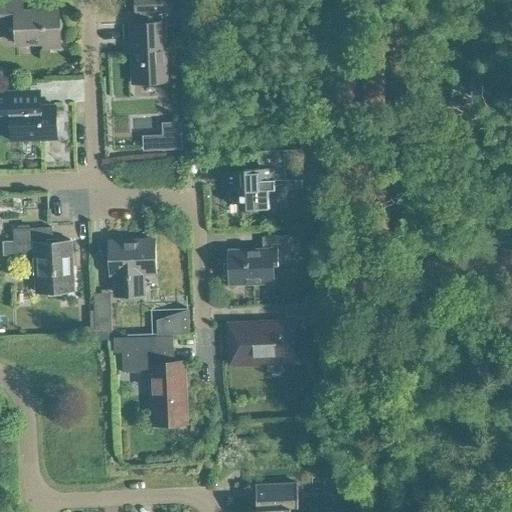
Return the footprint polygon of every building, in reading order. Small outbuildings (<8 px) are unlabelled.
[(23,10),(23,0),(0,0),(0,22),(15,22),(16,44),(42,43),(43,47),(60,47),(58,8),(23,10)] [(174,22),(173,0),(135,0),(136,12),(140,12),(141,23),(131,23),(134,83),(166,82),(164,23),(174,22)] [(39,105),(39,90),(0,91),(0,124),(9,124),(10,140),(56,139),(55,105),(39,105)] [(228,176),(224,177),(224,200),(242,199),(242,209),(264,208),(264,188),(272,188),(272,180),(293,179),(302,179),(300,149),(292,149),(258,150),(258,168),(255,168),(255,171),(228,172),(228,176)] [(54,242),(53,227),(14,229),(15,255),(34,254),(35,291),(73,289),(73,272),(75,272),(74,265),(72,265),(72,241),(54,242)] [(273,279),(272,265),(289,264),(288,235),(262,236),(262,248),(228,250),(229,271),(231,271),(232,284),(257,283),(257,280),(273,279)] [(144,291),(144,273),(154,273),(152,239),(111,240),(111,274),(115,274),(115,292),(144,291)] [(112,311),(113,291),(98,291),(98,310),(112,311)] [(286,316),(314,315),(314,302),(286,303),(286,316)] [(190,310),(159,320),(159,330),(190,329),(190,310)] [(110,320),(95,320),(95,332),(111,332),(110,320)] [(231,362),(298,359),(296,322),(230,325),(231,362)] [(174,362),(173,336),(114,338),(115,351),(123,350),(124,371),(150,370),(152,423),(186,422),(184,361),(174,362)] [(290,511),(290,507),(298,507),(297,483),(255,485),(256,509),(248,509),(248,511),(290,511)]
